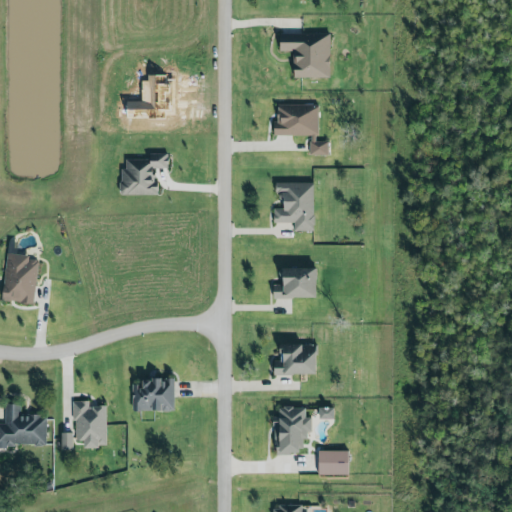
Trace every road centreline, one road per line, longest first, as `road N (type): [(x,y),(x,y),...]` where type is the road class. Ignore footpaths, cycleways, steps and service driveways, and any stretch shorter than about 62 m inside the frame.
road 1 (residential): [(223,511),(227,0)]
road 2 (residential): [(0,357),(19,361),(120,334),(225,325)]
